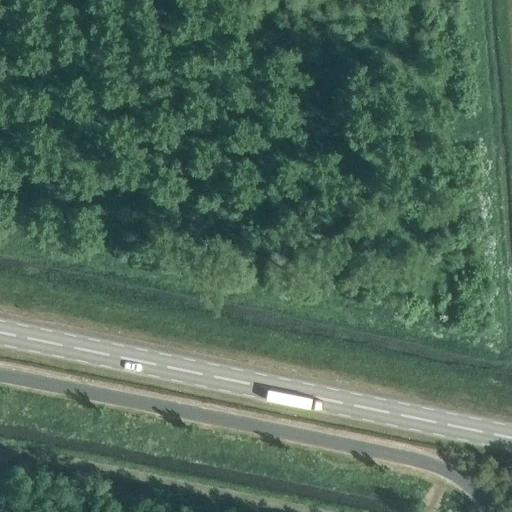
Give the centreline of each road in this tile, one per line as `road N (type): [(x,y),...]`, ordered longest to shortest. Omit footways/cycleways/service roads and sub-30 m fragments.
road 1 (secondary): [(511,439),(0,332)]
road 2 (unclassified): [(488,511),(436,466),(0,375)]
